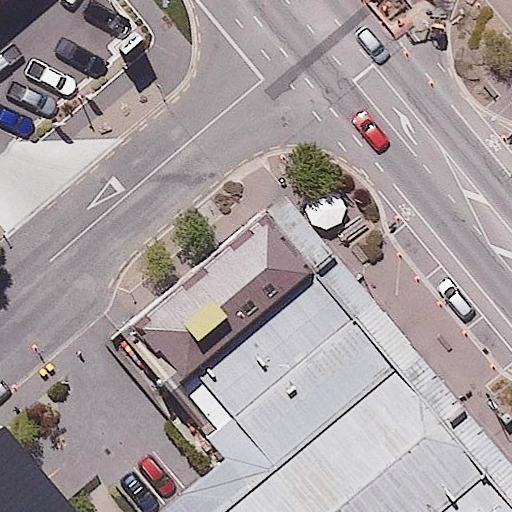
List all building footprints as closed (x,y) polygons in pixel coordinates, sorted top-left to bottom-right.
[(126,0),(28,0),(33,67),(131,60),(126,0)] [(0,74),(10,67),(0,55),(0,74)] [(154,383),(303,257),(257,205),(117,328),(154,383)] [(428,511),(478,469),(303,257),(154,383),(221,448),(150,511),(428,511)] [(75,511),(0,425),(0,511),(75,511)] [(511,511),(511,503),(478,469),(428,511),(511,511)]
